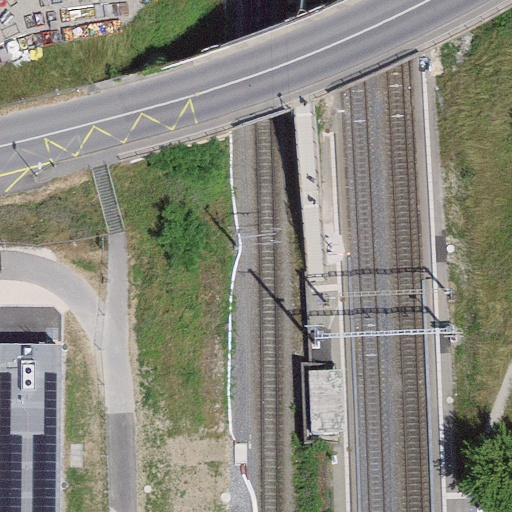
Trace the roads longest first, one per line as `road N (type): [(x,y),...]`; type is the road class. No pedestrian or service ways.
road 1 (tertiary): [(0,143),(243,79),(427,0)]
road 2 (track): [(118,511),(119,344)]
